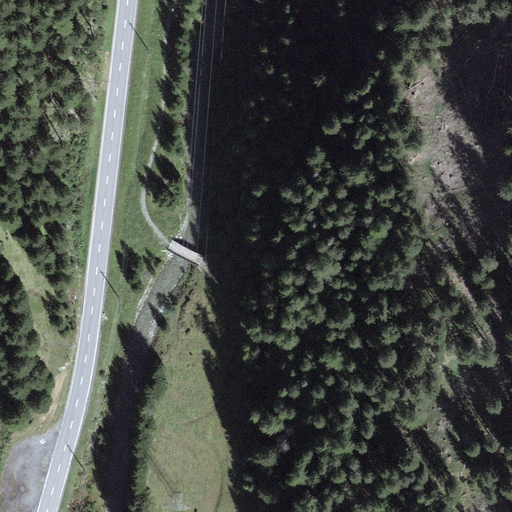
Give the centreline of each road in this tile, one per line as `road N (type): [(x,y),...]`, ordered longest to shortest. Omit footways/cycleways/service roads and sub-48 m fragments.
road 1 (track): [(175,0),(142,201),(156,230),(200,260),(213,280),(226,406),(222,511)]
road 2 (primary): [(46,511),(82,377),(127,0)]
